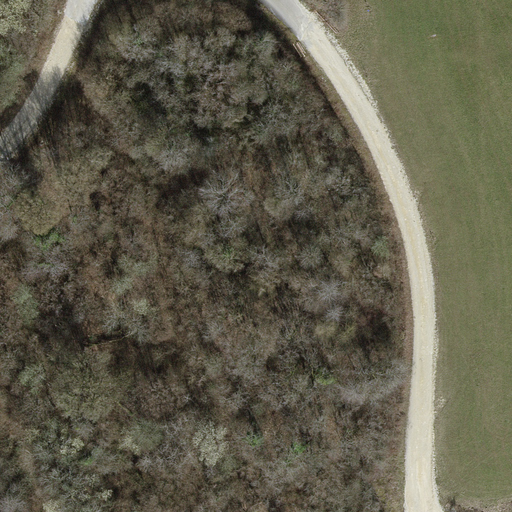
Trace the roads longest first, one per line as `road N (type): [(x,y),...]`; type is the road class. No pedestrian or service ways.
road 1 (track): [(278,0),(334,55),(414,234),(425,320),(419,511)]
road 2 (trunk): [(0,31),(75,511)]
road 3 (track): [(0,148),(28,119),(81,0)]
